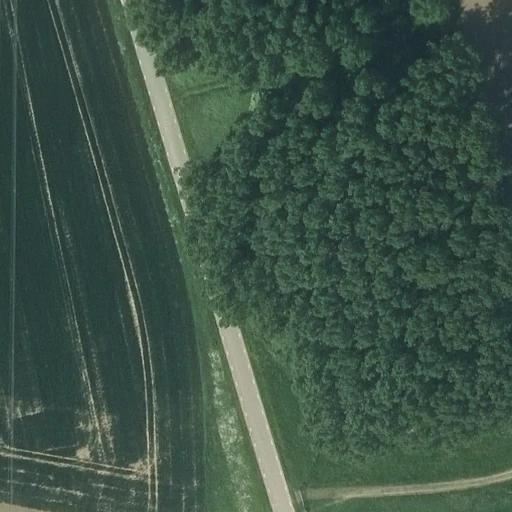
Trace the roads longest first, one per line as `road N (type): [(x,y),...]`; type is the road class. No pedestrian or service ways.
road 1 (residential): [(285,511),(134,0)]
road 2 (track): [(283,505),(511,476)]
